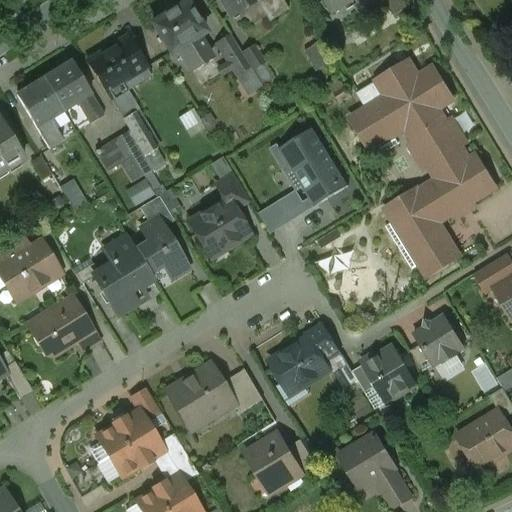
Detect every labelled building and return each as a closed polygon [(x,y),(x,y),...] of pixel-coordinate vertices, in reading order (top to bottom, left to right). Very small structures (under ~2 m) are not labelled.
[(219,0),(230,17),(245,8),(257,0),(219,0)] [(257,0),(245,8),(254,21),(265,14),(269,21),(286,10),(279,0),(257,0)] [(325,0),(334,14),(355,0),(325,0)] [(407,8),(402,0),(382,0),(393,17),(407,8)] [(186,2),(174,10),(174,9),(171,10),(165,14),(162,15),(163,17),(151,24),(170,54),(177,50),(198,37),(205,33),(186,2)] [(255,43),(251,46),(242,31),(230,36),(249,67),(251,71),(267,61),(255,43)] [(230,36),(216,45),(235,75),(249,67),(230,36)] [(198,37),(177,50),(190,70),(211,58),(198,37)] [(126,40),(89,63),(112,100),(125,91),(125,92),(150,77),(126,40)] [(211,58),(190,70),(200,86),(220,73),(211,58)] [(70,63),(43,79),(63,112),(77,103),(90,125),(103,117),(70,63)] [(433,69),(418,78),(408,63),(376,82),(385,98),(350,120),(370,152),(372,150),(376,157),(398,144),(394,137),(405,130),(436,181),(418,192),(417,190),(385,210),(393,223),(386,227),(412,269),(419,265),(427,278),(459,258),(438,224),(453,215),(455,219),(475,206),(473,203),(495,189),(475,157),(469,161),(461,148),(468,144),(452,119),(445,123),(438,110),(453,101),(433,69)] [(43,79),(16,96),(48,151),(62,142),(49,121),(63,112),(43,79)] [(341,83),(331,90),(340,104),(350,97),(341,83)] [(164,164),(134,113),(123,120),(130,131),(129,131),(153,170),(164,164)] [(0,122),(0,174),(23,160),(0,122)] [(349,188),(313,130),(280,151),(278,147),(271,151),(297,192),(258,216),(271,236),(349,188)] [(153,170),(129,131),(120,137),(143,176),(153,170)] [(120,137),(95,152),(106,172),(119,165),(130,184),(143,176),(120,137)] [(157,173),(126,191),(134,206),(157,192),(170,215),(179,210),(157,173)] [(248,201),(233,175),(216,186),(225,201),(227,200),(233,210),(248,201)] [(72,180),(59,188),(74,213),(87,205),(72,180)] [(158,197),(139,209),(148,224),(157,218),(160,224),(171,217),(158,197)] [(225,201),(188,223),(203,247),(215,240),(222,252),(248,235),(233,210),(227,200),(225,201)] [(148,224),(139,229),(148,243),(134,252),(148,274),(162,266),(167,274),(184,263),(160,224),(157,218),(148,224)] [(21,237),(0,250),(0,265),(27,248),(21,237)] [(111,265),(92,277),(116,316),(138,304),(131,294),(152,281),(148,274),(134,252),(125,238),(103,252),(111,265)] [(35,250),(27,248),(0,265),(0,279),(9,294),(25,284),(30,292),(60,274),(48,255),(41,260),(35,250)] [(511,266),(507,258),(476,276),(486,294),(498,287),(497,286),(511,276),(511,266)] [(511,276),(497,286),(498,287),(508,304),(511,304),(511,276)] [(70,298),(25,325),(33,338),(64,346),(72,341),(74,340),(77,329),(86,324),(70,298)] [(463,349),(444,317),(433,324),(424,322),(422,330),(413,336),(420,346),(432,366),(433,368),(441,363),(443,365),(457,357),(455,354),(463,349)] [(86,324),(77,329),(74,340),(72,341),(80,354),(100,342),(91,326),(88,328),(86,324)] [(323,328),(306,338),(307,340),(308,339),(323,363),(339,353),(323,328)] [(323,363),(308,339),(307,340),(269,363),(284,387),(298,379),(303,387),(328,371),(323,363)] [(420,346),(410,352),(422,372),(432,366),(420,346)] [(416,386),(393,348),(370,362),(368,358),(360,363),(362,367),(385,404),(416,386)] [(33,393),(14,362),(1,371),(3,374),(20,401),(33,393)] [(208,365),(165,391),(186,426),(201,417),(204,422),(232,405),(220,384),(208,365)] [(385,404),(362,367),(352,373),(374,410),(385,404)] [(244,370),(220,384),(232,405),(238,415),(262,400),(244,370)] [(511,414),(511,405),(502,390),(489,398),(498,413),(499,412),(504,419),(511,414)] [(154,406),(141,415),(146,423),(160,415),(154,406)] [(125,416),(111,425),(112,427),(95,437),(107,458),(151,431),(146,423),(141,415),(138,411),(126,418),(125,416)] [(498,413),(456,438),(468,457),(473,454),(481,468),(487,464),(492,465),(501,460),(501,459),(502,455),(511,448),(511,432),(504,419),(499,412),(498,413)] [(151,431),(107,458),(120,478),(137,468),(138,470),(152,461),(151,459),(164,452),(151,431)] [(375,435),(338,458),(355,486),(371,477),(392,511),(412,499),(393,469),(395,468),(375,435)] [(277,436),(243,457),(255,478),(260,475),(271,494),(301,476),(286,451),(277,436)] [(315,467),(300,442),(286,451),(301,476),(315,467)] [(101,458),(94,462),(107,483),(114,478),(101,458)] [(135,502),(140,511),(165,511),(191,496),(178,475),(166,483),(165,481),(151,490),(152,492),(135,502)] [(0,493),(0,511),(15,511),(3,491),(0,493)] [(200,511),(191,496),(165,511),(200,511)]
